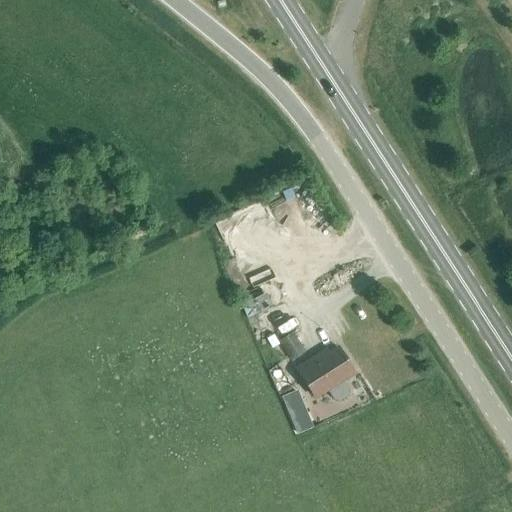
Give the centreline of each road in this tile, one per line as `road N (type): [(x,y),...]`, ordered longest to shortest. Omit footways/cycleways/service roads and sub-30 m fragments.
road 1 (unclassified): [(511,441),(298,114),(173,0)]
road 2 (primary): [(511,361),(278,0)]
